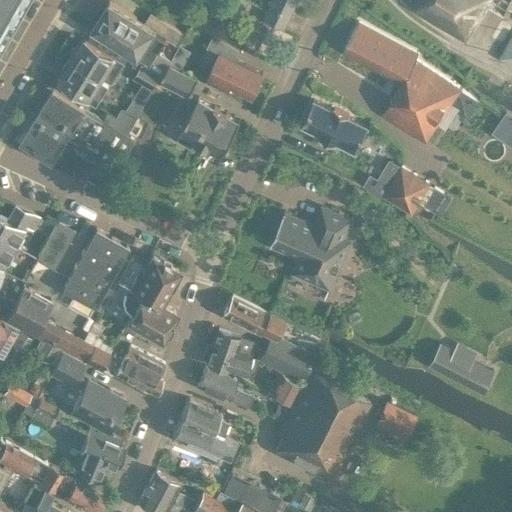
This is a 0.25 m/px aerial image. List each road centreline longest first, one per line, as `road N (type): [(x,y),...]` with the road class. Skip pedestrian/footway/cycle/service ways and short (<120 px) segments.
road 1 (residential): [(332,0),(213,253)]
road 2 (residential): [(119,511),(177,383),(213,253)]
road 3 (residential): [(213,253),(0,157)]
